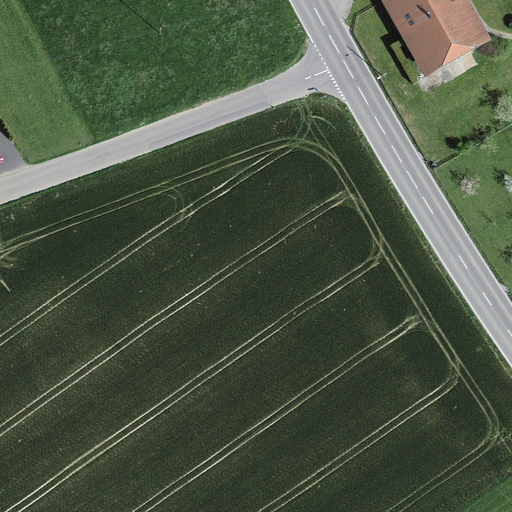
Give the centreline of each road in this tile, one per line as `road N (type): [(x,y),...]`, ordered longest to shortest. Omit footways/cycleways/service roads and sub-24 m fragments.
road 1 (tertiary): [(0,191),(344,66)]
road 2 (primary): [(344,66),(511,338)]
